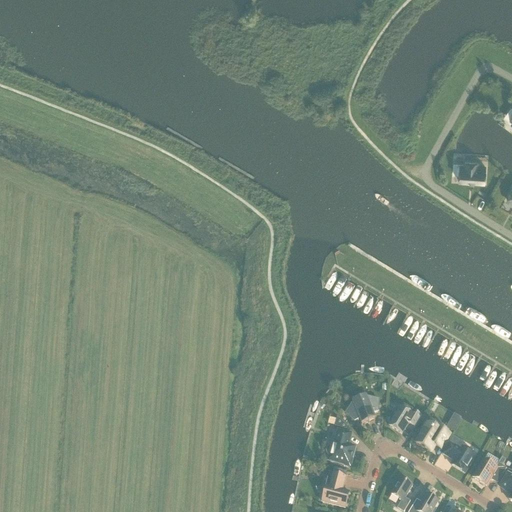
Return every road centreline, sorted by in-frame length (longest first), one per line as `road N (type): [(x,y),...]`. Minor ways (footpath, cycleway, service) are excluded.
road 1 (residential): [(511,236),(425,181),(423,171),(479,71),(511,79)]
road 2 (residential): [(492,511),(388,448),(377,454),(360,511)]
